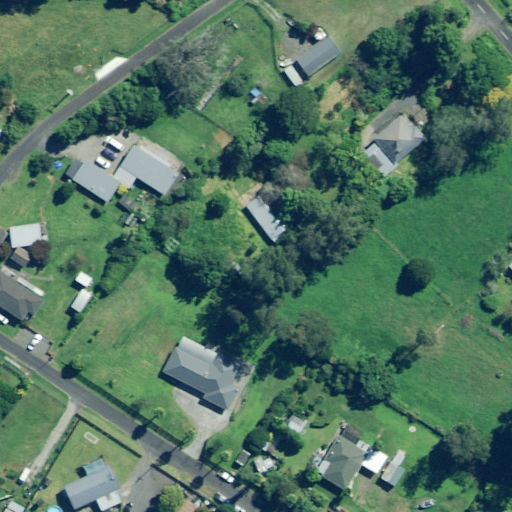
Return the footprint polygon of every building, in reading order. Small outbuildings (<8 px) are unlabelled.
[(342,55),(331,39),(298,61),(309,77),(342,55)] [(426,142),(404,116),(375,140),(377,143),(363,155),(382,178),(426,142)] [(181,176),(135,146),(115,178),(88,161),(85,165),(77,160),(66,176),(109,204),(121,185),(130,191),(138,179),(167,198),(181,176)] [(126,193),(118,204),(132,214),(140,204),(126,193)] [(292,233),(263,195),(247,207),(276,245),(292,233)] [(13,248),(43,245),(49,244),(48,237),(42,238),(40,226),(11,229),(13,248)] [(0,248),(9,235),(0,229),(0,248)] [(181,246),(173,238),(164,246),(172,254),(181,246)] [(34,258),(19,248),(11,260),(26,270),(34,258)] [(5,263),(0,270),(0,306),(0,307),(24,322),(30,312),(35,314),(44,300),(15,282),(21,273),(5,263)] [(83,288),(74,282),(55,310),(64,316),(83,288)] [(212,366),(176,348),(164,373),(206,395),(204,399),(229,412),(241,387),(235,384),(245,364),(219,351),(212,366)] [(305,427),(294,420),(287,430),(299,437),(305,427)] [(364,436),(346,425),(317,474),(347,492),(363,466),(378,475),(388,457),(361,441),(364,436)] [(274,443),(265,438),(259,448),(268,453),(274,443)] [(411,451),(398,442),(394,448),(400,452),(382,479),(396,488),(407,471),(400,467),(411,451)] [(109,468),(104,458),(84,467),(89,477),(65,488),(75,511),(97,500),(102,511),(121,503),(116,492),(122,489),(111,467),(109,468)] [(270,458),(256,466),(261,475),(275,466),(270,458)] [(211,469),(203,481),(225,494),(232,482),(211,469)] [(55,499),(42,490),(37,496),(45,503),(42,507),(46,511),(55,499)] [(199,511),(201,510),(180,495),(167,511),(199,511)]
